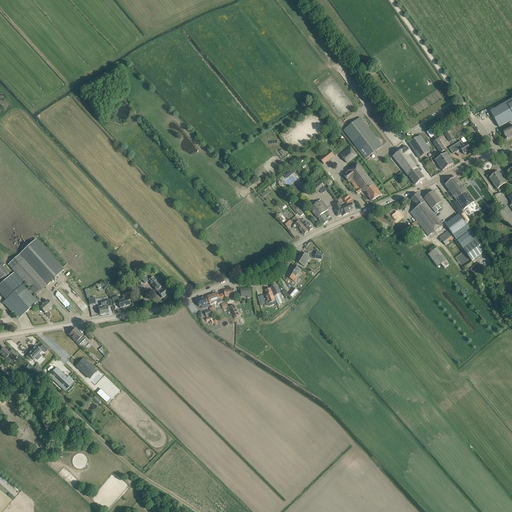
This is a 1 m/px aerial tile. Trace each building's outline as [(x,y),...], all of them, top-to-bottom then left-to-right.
[(490,112),(499,127),(503,125),(511,120),(511,99),(495,109),(490,112)] [(343,130),(366,159),(383,146),(361,117),(343,130)] [(442,120),(437,123),(441,129),(446,126),(442,120)] [(503,132),(507,140),(511,137),(511,127),(508,130),(503,132)] [(450,130),(444,134),(449,141),(454,137),(450,130)] [(438,140),(438,139),(436,135),(434,136),(432,132),(428,134),(433,142),(441,153),(445,151),(438,140)] [(417,155),(419,159),(431,152),(428,147),(421,136),(409,143),(417,155)] [(461,141),(453,146),(457,152),(461,150),(464,155),(465,154),(467,153),(471,150),(466,143),(464,145),(461,141)] [(418,162),(406,147),(393,157),(406,173),(407,174),(415,185),(425,178),(421,174),(415,165),(418,162)] [(433,157),(440,167),(442,171),(454,164),(451,159),(447,153),(438,159),(436,155),(433,157)] [(343,175),(349,183),(353,180),(360,189),(356,192),(357,194),(362,191),(365,192),(372,201),(382,195),(379,191),(359,164),(343,175)] [(489,178),(499,192),(508,185),(499,172),(489,178)] [(446,185),(445,185),(463,210),(470,205),(474,202),(459,182),(456,177),(448,183),(449,184),(447,186),(446,185)] [(312,189),(316,193),(324,186),(321,182),(312,189)] [(439,204),(442,202),(434,191),(424,198),(435,213),(442,208),(439,204)] [(410,213),(413,217),(428,237),(442,226),(422,198),(419,194),(411,200),(417,208),(410,213)] [(328,210),(327,209),(328,209),(325,205),(321,200),(316,204),(310,209),(323,225),(328,221),(322,215),(328,210)] [(335,210),(337,216),(342,214),(343,216),(348,214),(347,212),(354,209),(351,203),(342,206),(339,200),(332,203),(335,210)] [(293,205),(291,207),(294,211),(296,210),(301,216),(304,214),(295,203),(293,205)] [(458,206),(454,208),(460,216),(463,213),(458,206)] [(300,221),(296,217),(291,221),(289,219),(287,220),(281,213),(279,215),(278,213),(276,215),(287,228),(293,223),(301,231),(304,235),(308,231),(300,221)] [(445,225),(471,262),(485,251),(458,215),(445,225)] [(302,219),(300,221),(308,231),(309,232),(313,228),(304,219),(303,220),(302,219)] [(440,238),(445,245),(453,240),(447,232),(440,238)] [(37,239),(8,265),(12,269),(13,269),(36,296),(37,295),(64,270),(37,239)] [(437,248),(428,255),(429,256),(436,265),(438,267),(441,264),(445,269),(450,265),(437,248)] [(296,261),(300,264),(304,267),(310,258),(301,252),(296,261)] [(296,278),(300,270),(298,268),(294,265),(286,276),(291,279),(295,282),(297,278),(296,278)] [(14,273),(0,285),(0,293),(6,300),(3,303),(6,306),(18,320),(37,303),(40,307),(40,308),(45,313),(52,306),(49,303),(47,301),(43,305),(40,301),(41,300),(37,295),(36,296),(34,298),(23,285),(24,284),(14,273)] [(149,281),(156,291),(157,291),(160,294),(163,298),(171,292),(167,286),(161,290),(160,288),(161,288),(154,278),(149,281)] [(276,285),(271,287),(273,292),(274,296),(278,305),(283,303),(279,295),(281,294),(280,293),(279,288),(277,289),(276,285)] [(251,288),(241,289),(242,296),(247,296),(252,295),(251,288)] [(265,290),(268,296),(266,297),(268,301),(267,301),(266,303),(267,306),(270,307),(277,304),(272,293),(270,288),(265,290)] [(289,295),(293,298),(298,291),(295,288),(289,295)] [(224,291),(225,299),(235,297),(234,289),(224,291)] [(118,296),(112,298),(112,300),(114,305),(117,303),(117,302),(118,302),(120,308),(130,305),(129,300),(128,297),(129,297),(127,293),(122,294),(124,298),(119,300),(118,296)] [(218,293),(207,297),(209,302),(210,303),(211,305),(217,303),(218,304),(225,301),(224,298),(222,294),(219,296),(218,293)] [(206,297),(197,300),(199,305),(199,307),(205,305),(206,308),(209,307),(208,304),(208,302),(206,297)] [(101,306),(98,307),(99,310),(100,315),(109,314),(108,309),(107,307),(111,306),(110,300),(106,301),(106,302),(101,303),(101,306)] [(229,308),(230,310),(235,318),(238,317),(240,316),(234,305),(229,308)] [(76,328),(69,335),(73,339),(80,346),(86,339),(79,332),(76,328)] [(28,356),(27,357),(30,360),(32,359),(33,360),(36,357),(38,360),(41,356),(39,354),(41,351),(42,349),(46,353),(48,350),(43,345),(40,348),(41,348),(40,350),(36,346),(27,355),(28,356)] [(0,353),(6,359),(9,356),(14,360),(18,356),(12,350),(9,353),(4,348),(2,351),(1,350),(0,351),(0,353)] [(77,366),(90,379),(97,372),(84,359),(83,359),(77,366)] [(57,368),(49,376),(62,388),(66,385),(67,386),(71,382),(72,380),(69,376),(67,378),(57,368)]
